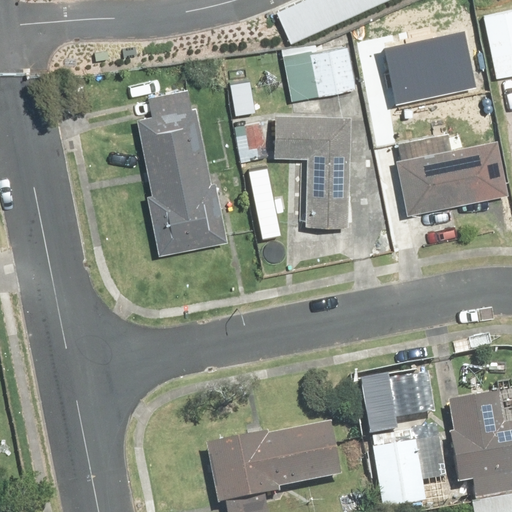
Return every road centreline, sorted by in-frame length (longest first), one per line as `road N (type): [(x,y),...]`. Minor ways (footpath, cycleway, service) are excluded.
road 1 (residential): [(511,293),(72,371)]
road 2 (residential): [(7,74),(72,371)]
road 3 (residential): [(227,0),(30,22),(6,43),(7,74)]
road 4 (residential): [(72,371),(99,511)]
